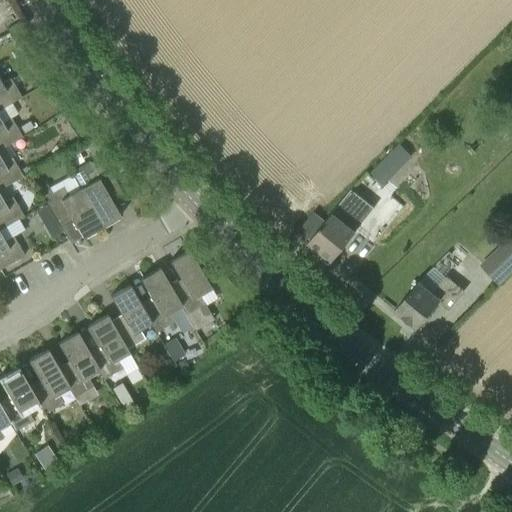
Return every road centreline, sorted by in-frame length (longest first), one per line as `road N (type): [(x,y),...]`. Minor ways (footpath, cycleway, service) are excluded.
road 1 (tertiary): [(511,461),(312,317),(195,205)]
road 2 (tertiary): [(195,205),(38,0)]
road 3 (residential): [(0,330),(195,205)]
